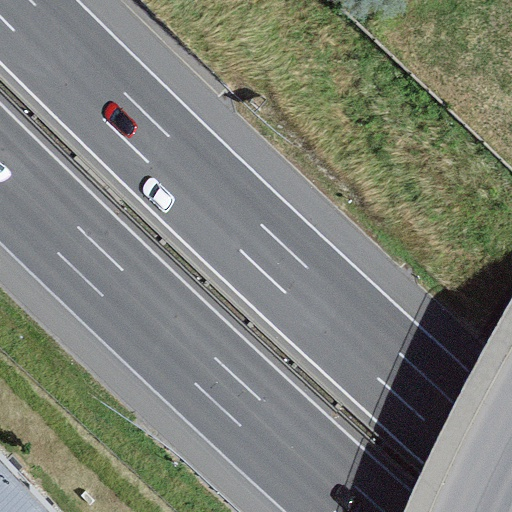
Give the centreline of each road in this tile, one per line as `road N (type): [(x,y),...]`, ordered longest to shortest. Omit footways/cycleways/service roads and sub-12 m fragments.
road 1 (motorway): [(511,474),(159,150),(9,0)]
road 2 (motorway): [(0,173),(357,511)]
